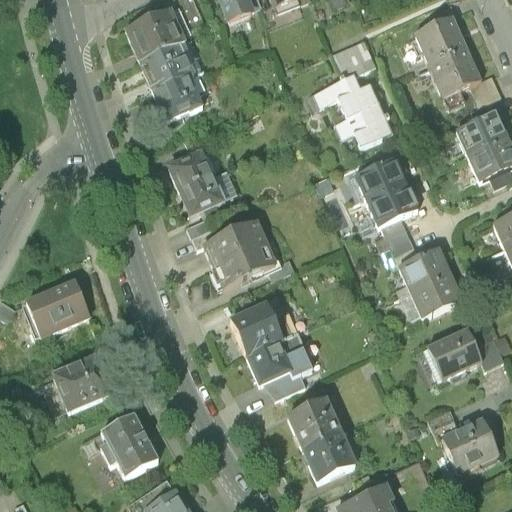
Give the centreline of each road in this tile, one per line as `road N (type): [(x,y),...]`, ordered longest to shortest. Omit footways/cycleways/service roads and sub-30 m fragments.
road 1 (tertiary): [(95,143),(177,375),(259,511)]
road 2 (residential): [(95,143),(29,184),(0,239)]
